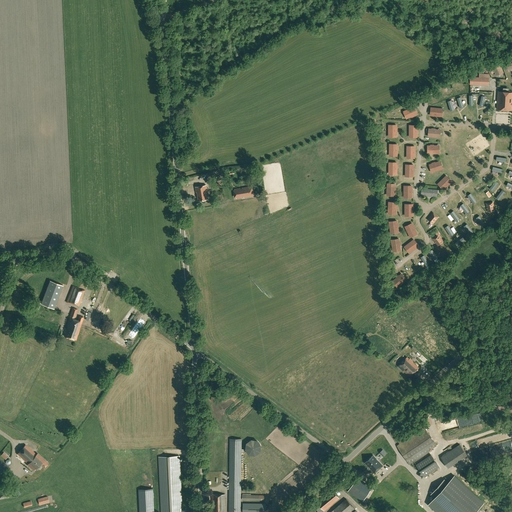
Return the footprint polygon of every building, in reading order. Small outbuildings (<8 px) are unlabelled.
[(504,72),(501,65),(493,69),(492,69),(488,70),(490,74),(494,73),(494,72),(496,76),(504,72)] [(479,77),(471,77),(470,84),(489,85),(489,74),(479,73),(479,77)] [(498,91),(497,109),(511,110),(511,112),(511,92),(509,92),(503,92),(498,91)] [(408,118),(417,114),(414,107),(406,111),(408,118)] [(440,116),(441,109),(431,108),(431,115),(440,116)] [(438,137),(438,130),(429,129),(428,136),(438,137)] [(432,172),(441,169),(439,162),(430,165),(432,172)] [(482,185),(489,180),(486,176),(479,181),(482,185)] [(443,189),(450,183),(445,177),(438,184),(443,189)] [(495,180),(489,188),(492,191),(498,183),(495,180)] [(208,190),(207,185),(196,187),(197,192),(198,192),(199,200),(208,199),(207,190),(208,190)] [(240,189),(235,189),(236,198),(241,197),(241,196),(243,196),(244,197),(254,195),(252,187),(247,188),(242,188),(242,189),(240,189)] [(502,190),(496,198),(499,200),(505,192),(502,190)] [(470,193),(467,195),(473,203),(476,201),(470,193)] [(486,204),(487,206),(488,208),(487,208),(488,212),(495,210),(493,202),(486,204)] [(460,205),(466,214),(469,211),(463,203),(460,205)] [(453,211),(450,213),(456,221),(459,219),(453,211)] [(433,224),(439,217),(433,213),(431,215),(432,215),(431,216),(430,216),(428,219),(433,224)] [(479,216),(476,218),(481,226),(484,224),(479,216)] [(395,220),(388,221),(390,231),(397,230),(395,220)] [(411,223),(404,226),(408,235),(415,232),(411,223)] [(466,224),(464,226),(470,234),(473,232),(466,224)] [(448,225),(445,227),(450,236),(453,234),(448,225)] [(437,236),(433,239),(434,241),(435,241),(436,242),(435,242),(438,246),(444,241),(439,235),(439,234),(438,232),(435,233),(437,236)] [(463,237),(455,243),(457,246),(465,240),(463,237)] [(398,238),(391,239),(392,249),(399,248),(398,238)] [(414,239),(406,244),(411,250),(418,244),(414,239)] [(432,250),(429,252),(434,260),(437,258),(432,250)] [(423,255),(420,257),(426,266),(429,264),(423,255)] [(402,274),(394,280),(399,286),(406,280),(402,274)] [(63,286),(50,281),(41,305),(54,310),(63,286)] [(79,306),(85,290),(73,286),(66,302),(79,306)] [(78,334),(84,317),(79,315),(78,320),(74,319),(78,309),(73,308),(67,326),(64,336),(76,340),(78,334)] [(410,377),(419,368),(407,357),(398,367),(403,371),(404,371),(410,377)] [(409,464),(436,446),(424,427),(397,446),(409,464)] [(240,511),(242,439),(230,439),(229,511),(240,511)] [(442,454),(447,465),(467,455),(461,444),(442,454)] [(44,467),(48,463),(37,453),(37,454),(26,445),(18,454),(28,463),(27,464),(34,470),(36,467),(37,468),(40,464),(44,467)] [(159,455),(161,511),(182,511),(179,454),(159,455)] [(373,455),(365,463),(374,473),(383,466),(373,455)] [(431,455),(416,465),(424,477),(440,467),(431,455)] [(0,476),(1,478),(10,468),(0,459),(0,476)] [(481,465),(476,469),(480,474),(485,470),(481,465)] [(347,475),(343,480),(351,485),(354,480),(347,475)] [(448,483),(444,479),(431,494),(436,497),(429,504),(437,511),(475,511),(484,502),(455,476),(448,483)] [(0,499),(10,498),(6,481),(0,482),(0,499)] [(11,494),(20,492),(19,485),(9,488),(11,494)] [(389,499),(391,491),(377,487),(375,495),(389,499)] [(397,499),(401,491),(395,488),(393,492),(395,493),(393,497),(397,499)] [(140,511),(154,511),(153,489),(139,490),(140,511)] [(324,511),(339,498),(333,491),(318,503),(324,511)] [(212,511),(225,511),(225,494),(212,494),(212,511)] [(40,505),(49,502),(47,496),(38,499),(40,505)] [(357,511),(356,510),(346,499),(334,509),(336,511),(357,511)] [(265,511),(266,504),(243,503),(243,511),(265,511)]
